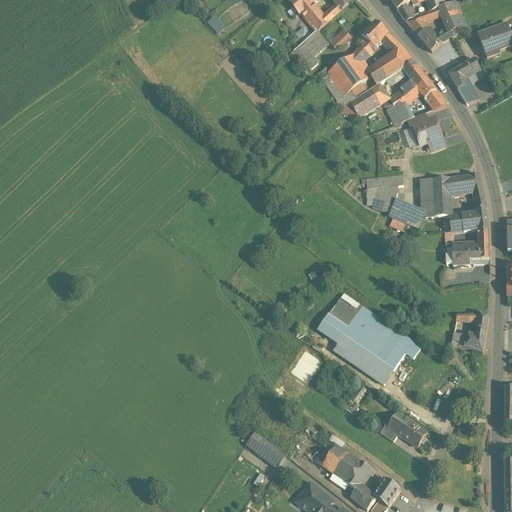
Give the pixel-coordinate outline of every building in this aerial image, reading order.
[(311,0),(295,0),(291,4),(317,33),(327,24),(322,18),(311,4),(313,2),(311,0)] [(349,5),(345,0),(332,0),(338,7),(341,12),(349,5)] [(390,0),(397,11),(398,11),(405,6),(411,2),(412,2),(410,0),(390,0)] [(426,0),(427,1),(431,13),(439,10),(446,7),(443,0),(426,0)] [(446,7),(439,10),(443,18),(445,22),(458,16),(452,4),(446,7)] [(405,6),(398,11),(401,17),(410,14),(405,6)] [(338,7),(322,18),(327,24),(341,12),(338,7)] [(431,13),(417,18),(413,20),(405,23),(410,29),(423,24),(443,18),(439,10),(431,13)] [(410,14),(401,17),(405,23),(413,20),(411,16),(410,14)] [(458,16),(445,22),(448,31),(453,38),(467,30),(461,17),(458,16)] [(225,31),(214,19),(208,25),(219,37),(225,31)] [(376,23),(357,43),(362,47),(354,56),(360,64),(368,56),(368,57),(382,43),(388,36),(376,23)] [(436,39),(423,24),(410,29),(431,54),(441,46),(436,39)] [(304,26),(295,34),(303,43),(312,35),(304,26)] [(511,38),(508,28),(478,39),(482,47),(481,47),(487,62),(500,57),(499,54),(511,49),(511,38)] [(350,38),(343,31),(337,37),(344,44),(350,38)] [(448,31),(436,39),(441,46),(442,45),(453,38),(448,31)] [(317,33),(294,53),(303,64),(310,72),(318,64),(313,59),(328,46),(317,33)] [(403,50),(388,36),(382,43),(393,55),(367,74),(368,75),(371,79),(370,80),(376,88),(388,81),(407,69),(414,64),(403,50)] [(337,37),(329,44),(336,52),(344,44),(337,37)] [(288,58),(297,69),(303,64),(294,53),(288,58)] [(329,74),(328,75),(329,76),(338,88),(345,98),(361,86),(370,80),(371,79),(368,75),(367,74),(360,64),(354,56),(329,74)] [(474,62),(449,77),(458,91),(465,88),(463,82),(467,80),(480,72),(474,62)] [(427,81),(414,64),(407,69),(414,78),(412,80),(411,83),(413,85),(417,89),(427,81)] [(326,69),(318,76),(322,81),(329,76),(328,75),(329,74),(326,69)] [(479,102),(467,80),(463,82),(465,88),(458,91),(467,106),(479,102)] [(376,88),(371,91),(381,106),(382,106),(387,102),(389,101),(393,107),(402,101),(403,102),(417,89),(413,85),(402,93),(401,91),(397,94),(388,81),(376,88)] [(427,81),(417,89),(403,102),(406,106),(422,95),(430,106),(435,112),(448,108),(427,81)] [(366,94),(365,93),(361,86),(345,98),(339,102),(337,104),(341,110),(349,104),(366,94)] [(338,88),(332,92),(339,102),(345,98),(338,88)] [(508,88),(497,94),(500,99),(511,93),(508,88)] [(366,94),(349,104),(358,119),(381,106),(371,91),(366,94)] [(393,107),(388,110),(396,121),(401,118),(404,123),(408,122),(414,120),(410,113),(406,106),(403,102),(402,101),(393,107)] [(414,120),(408,122),(411,131),(414,130),(414,129),(428,124),(425,116),(423,116),(414,120)] [(428,124),(414,129),(414,130),(420,148),(429,145),(442,141),(436,122),(428,124)] [(337,133),(332,138),(335,141),(340,137),(337,133)] [(442,141),(429,145),(431,154),(445,149),(442,141)] [(478,176),(450,180),(450,197),(474,194),(476,204),(485,203),(479,176),(478,176)] [(402,178),(366,181),(367,191),(398,188),(403,187),(402,178)] [(450,180),(434,181),(435,211),(435,219),(451,218),(450,197),(450,180)] [(434,181),(422,182),(423,211),(435,211),(434,181)] [(398,188),(367,191),(367,200),(375,200),(396,201),(398,188)] [(423,215),(396,201),(375,200),(373,207),(372,210),(392,216),(390,220),(393,221),(408,227),(419,232),(419,231),(420,232),(425,220),(423,220),(423,215)] [(485,203),(476,204),(476,213),(476,217),(462,219),(464,233),(479,232),(479,235),(489,234),(485,203)] [(435,211),(423,211),(423,215),(423,220),(425,220),(435,219),(435,211)] [(462,219),(450,221),(451,235),(464,233),(462,219)] [(405,234),(408,227),(393,221),(390,228),(405,234)] [(479,235),(479,247),(469,247),(470,262),(474,263),(490,262),(489,234),(479,235)] [(469,247),(456,248),(455,245),(452,245),(453,258),(453,269),(470,268),(470,262),(469,247)] [(413,344),(344,297),(319,332),(339,346),(337,349),(334,353),(384,388),(406,356),(413,345),(413,344)] [(480,316),(458,318),(457,322),(479,324),(487,325),(488,318),(480,316)] [(476,340),(466,338),(465,349),(483,355),(487,325),(479,324),(476,340)] [(466,338),(454,335),(451,345),(465,349),(466,338)] [(421,350),(413,345),(406,356),(414,362),(421,350)] [(334,355),(331,358),(343,367),(346,363),(334,355)] [(359,405),(367,391),(360,387),(352,402),(359,405)] [(427,436),(398,417),(390,429),(392,431),(392,432),(399,437),(418,450),(427,436)] [(390,429),(386,427),(380,436),(394,445),(399,437),(392,432),(392,431),(390,429)] [(248,447),(277,470),(285,458),(256,436),(248,447)] [(372,471),(329,443),(315,464),(320,468),(346,485),(356,492),(357,493),(360,489),(369,475),(372,478),(374,476),(375,477),(377,475),(372,471)] [(346,485),(320,468),(316,475),(341,492),(346,485)] [(400,493),(386,482),(379,492),(384,496),(379,503),(388,509),(400,493)] [(331,511),(329,510),(333,504),(310,487),(296,505),(303,510),(306,507),(311,511),(331,511)] [(367,511),(377,501),(360,489),(357,493),(356,492),(351,500),(366,511),(367,511)] [(379,503),(371,511),(386,511),(388,511),(379,503)]
